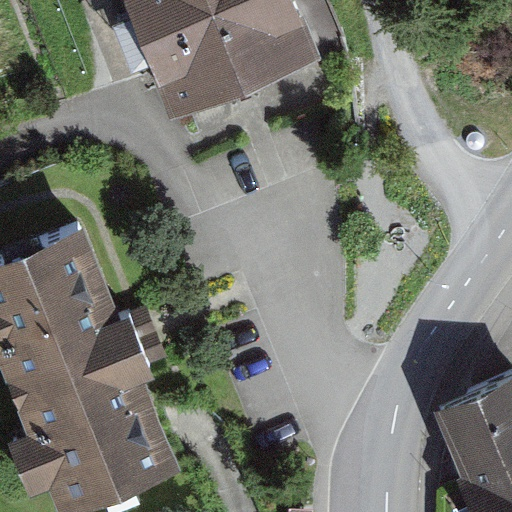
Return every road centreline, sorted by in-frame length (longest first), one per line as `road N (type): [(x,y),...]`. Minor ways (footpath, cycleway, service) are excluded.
road 1 (tertiary): [(387,511),(393,424),(404,389),(432,333),(511,219)]
road 2 (track): [(506,228),(435,157),(373,0)]
